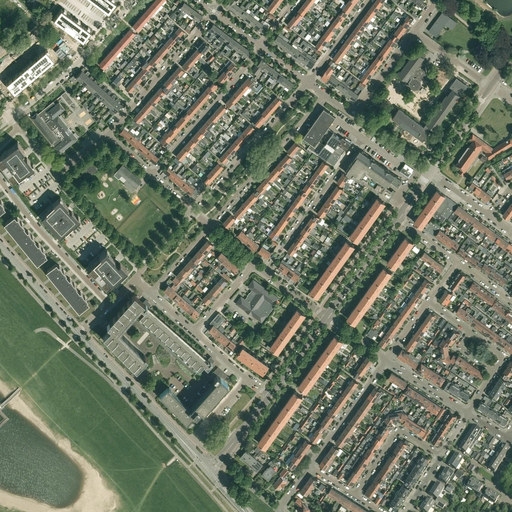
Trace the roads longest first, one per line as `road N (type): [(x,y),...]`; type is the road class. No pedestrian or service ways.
road 1 (tertiary): [(208,469),(78,333)]
road 2 (residential): [(308,82),(193,212)]
road 3 (residential): [(11,116),(79,61),(133,0)]
road 4 (residential): [(151,174),(261,46)]
road 5 (residential): [(362,137),(264,273)]
road 6 (residential): [(109,304),(0,180)]
road 7 (residential): [(106,136),(213,11)]
road 8 (residential): [(209,225),(313,108)]
road 9 (residential): [(310,466),(386,360)]
road 10 (residential): [(142,270),(56,176)]
road 11 (tertiary): [(325,316),(397,215)]
road 12 (residential): [(354,494),(396,434),(441,456)]
